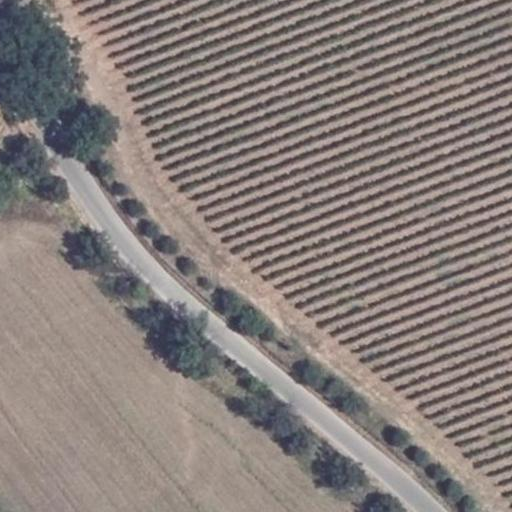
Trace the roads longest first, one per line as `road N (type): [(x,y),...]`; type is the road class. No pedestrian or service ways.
road 1 (track): [(65,0),(129,93),(177,204),(445,451),(499,511)]
road 2 (unclassified): [(0,41),(70,163),(130,244),(434,511)]
